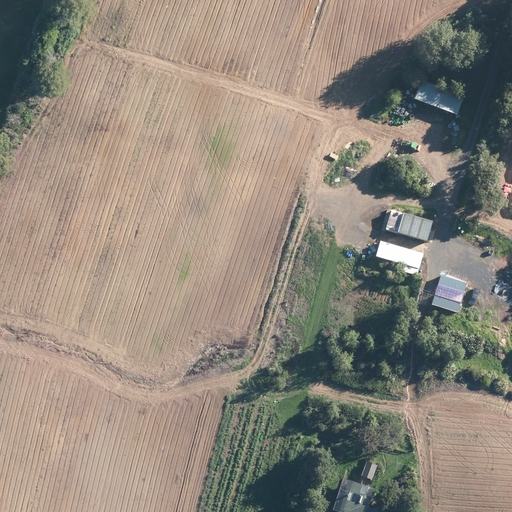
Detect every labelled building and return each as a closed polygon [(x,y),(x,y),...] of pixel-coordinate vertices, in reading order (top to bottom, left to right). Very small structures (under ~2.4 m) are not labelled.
[(415,101),(460,117),(468,97),(422,80),(415,101)] [(438,224),(405,215),(400,235),(433,244),(438,224)] [(426,255),(383,243),(379,259),(402,265),(400,272),(419,277),(426,255)] [(349,451),(346,450),(339,448),(335,459),(342,461),(344,463),(349,451)] [(363,478),(369,480),(374,481),(379,466),(369,462),(363,478)] [(371,487),(362,485),(356,483),(346,511),(381,511),(379,511),(376,511),(370,509),(373,498),(376,489),(371,487)]
